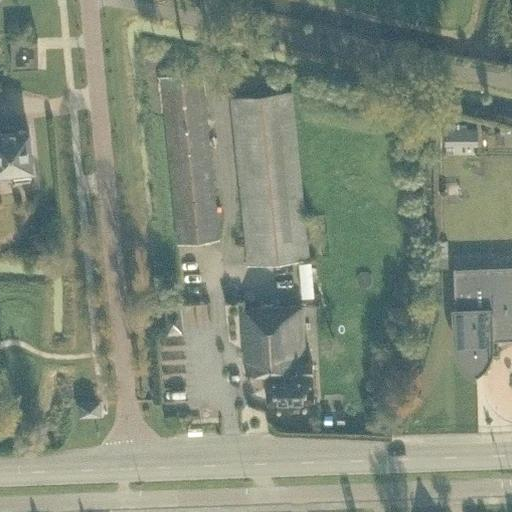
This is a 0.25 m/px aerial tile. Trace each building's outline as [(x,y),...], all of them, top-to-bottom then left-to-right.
[(37,46),(37,39),(10,39),(12,66),(38,65),(37,46)] [(218,238),(201,72),(161,76),(178,242),(218,238)] [(231,98),(248,265),(308,259),(290,91),(231,98)] [(444,144),(459,144),(477,144),(477,127),(465,127),(459,127),(444,127),(444,144)] [(0,132),(0,169),(13,169),(14,179),(30,177),(29,167),(32,167),(28,130),(15,131),(14,129),(3,130),(3,132),(0,132)] [(511,267),(454,269),(454,267),(453,267),(456,343),(456,350),(457,353),(460,359),(461,361),(463,364),(466,366),(468,369),(473,372),(476,373),(481,370),(483,368),(485,366),(487,363),(490,358),(491,355),(493,349),(493,345),(493,342),(493,339),(497,339),(511,338),(511,267)] [(183,331),(180,305),(163,307),(164,318),(166,333),(183,331)] [(265,375),(266,401),(314,399),(312,362),(304,362),(301,306),(243,309),(246,368),(246,372),(246,376),(265,375)] [(78,417),(101,416),(100,400),(77,401),(78,417)]
